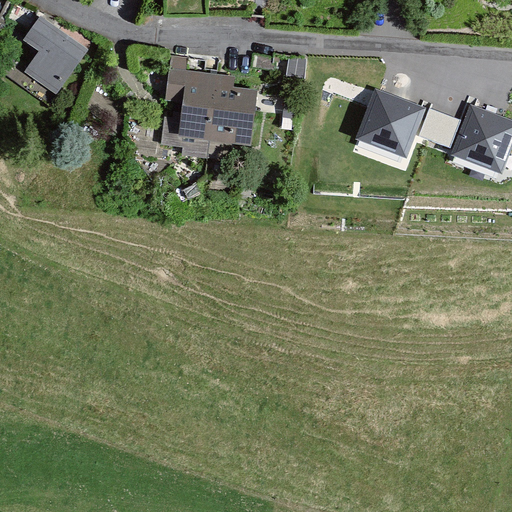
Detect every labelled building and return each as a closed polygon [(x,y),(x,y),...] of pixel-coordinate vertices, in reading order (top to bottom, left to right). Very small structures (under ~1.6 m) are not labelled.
[(87,49),(41,17),(24,42),(39,52),(25,72),(56,94),(87,49)] [(190,63),(175,61),(169,103),(189,105),(184,140),(257,149),(264,93),(239,90),(240,80),(189,73),(190,63)] [(323,67),(308,65),(304,96),(319,98),(323,67)] [(429,124),(448,126),(470,159),(496,141),(462,94),(406,87),(401,126),(429,129),(429,124)] [(297,106),(284,104),(282,118),(295,120),(297,106)]
